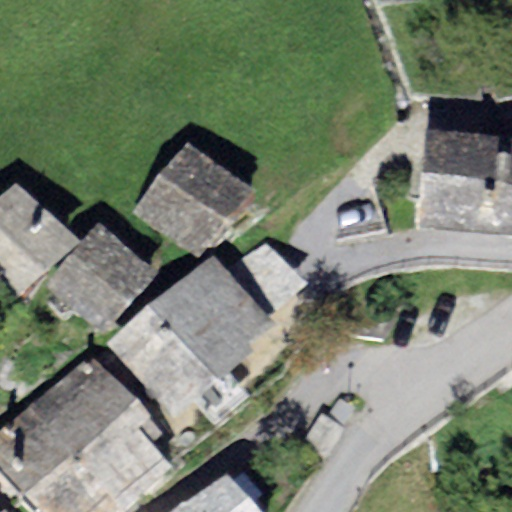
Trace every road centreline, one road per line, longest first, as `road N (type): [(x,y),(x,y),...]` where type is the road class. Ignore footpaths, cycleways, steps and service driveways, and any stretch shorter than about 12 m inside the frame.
road 1 (residential): [(422,397),(348,375),(156,511)]
road 2 (unclassified): [(422,397),(330,511)]
